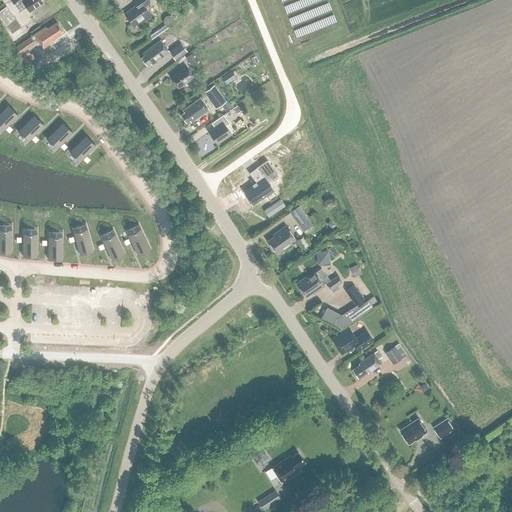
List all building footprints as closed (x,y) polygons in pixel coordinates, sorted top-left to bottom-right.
[(21,0),(19,0),(13,5),(19,13),(26,8),(29,13),(43,4),(40,0),(21,0),(22,0),(21,0)] [(124,13),(133,25),(139,21),(140,24),(151,16),(143,6),(149,2),(148,0),(132,0),(136,4),(124,13)] [(15,19),(6,7),(0,11),(0,18),(6,26),(15,19)] [(15,48),(20,54),(26,64),(33,59),(26,49),(35,43),(35,42),(39,40),(44,47),(55,40),(54,37),(63,31),(58,23),(50,28),(47,24),(34,33),(35,35),(32,37),(15,48)] [(151,64),(169,52),(161,41),(143,53),(144,55),(141,57),(147,65),(150,62),(151,64)] [(180,43),(169,52),(174,60),(186,51),(180,43)] [(199,60),(193,51),(185,57),(191,66),(199,60)] [(169,77),(177,88),(192,77),(185,66),(169,77)] [(231,71),(222,77),(226,84),(236,78),(231,71)] [(214,85),(212,86),(204,92),(203,93),(216,109),(221,105),(226,101),(214,85)] [(189,121),(191,122),(209,110),(200,98),(182,110),(184,113),(180,115),(185,123),(189,121)] [(8,104),(0,111),(0,129),(2,131),(18,115),(8,104)] [(235,107),(233,108),(237,114),(239,113),(241,111),(237,105),(235,107)] [(34,114),(17,130),(28,141),(44,124),(34,114)] [(214,129),(208,133),(215,144),(230,134),(225,127),(229,124),(222,115),(210,124),(214,129)] [(62,121),(46,138),(56,148),(73,132),(62,121)] [(85,134),(69,151),(79,161),(95,145),(85,134)] [(267,182),(277,175),(267,160),(256,167),(262,177),(243,191),(252,204),(273,190),(267,182)] [(289,212),(302,232),(312,225),(299,205),(289,212)] [(276,254),(290,245),(289,243),(295,239),(286,226),(273,235),(274,236),(267,241),(276,254)] [(11,229),(0,228),(0,252),(11,252),(11,229)] [(87,228),(73,232),(79,254),(93,250),(87,228)] [(140,228),(127,234),(137,255),(150,249),(140,228)] [(37,233),(22,233),(22,256),(37,256),(37,233)] [(115,233),(101,239),(111,260),(125,254),(115,233)] [(63,236),(48,236),(48,259),(56,259),(63,259),(63,236)] [(299,250),(307,248),(305,237),(296,239),(299,250)] [(316,251),(316,263),(329,262),(328,251),(316,251)] [(357,265),(352,267),(357,277),(362,275),(357,265)] [(321,269),(306,279),(305,278),(296,284),(305,297),(316,289),(317,291),(324,286),(323,286),(326,284),(330,290),(342,282),(338,276),(330,281),(321,269)] [(354,285),(345,291),(357,308),(366,301),(354,285)] [(373,296),(368,299),(374,307),(378,303),(373,296)] [(327,307),(321,318),(343,329),(352,322),(348,317),(327,307)] [(354,339),(348,330),(332,340),(340,353),(353,345),(356,351),(371,341),(366,332),(354,339)] [(401,358),(394,347),(384,353),(392,365),(401,358)] [(380,364),(376,359),(381,356),(377,350),(358,363),(359,366),(352,371),(356,378),(365,372),(366,373),(380,364)] [(418,417),(400,430),(410,444),(428,432),(418,417)] [(446,421),(433,429),(440,439),(453,431),(446,421)] [(456,433),(451,437),(454,443),(460,439),(456,433)] [(298,452),(291,457),(290,456),(272,467),(281,482),(300,471),(297,467),(304,462),(298,452)] [(263,510),(280,499),(275,490),(258,501),(263,510)]
